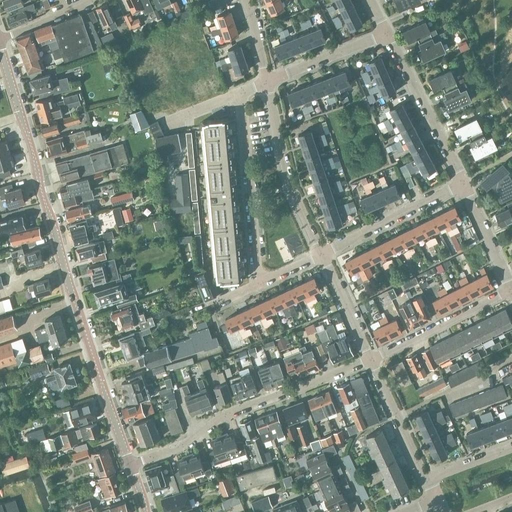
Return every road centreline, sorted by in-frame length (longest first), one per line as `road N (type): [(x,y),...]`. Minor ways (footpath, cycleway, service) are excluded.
road 1 (tertiary): [(129,466),(0,46)]
road 2 (residential): [(371,361),(228,412),(175,450),(129,466)]
road 3 (residential): [(323,254),(294,192),(269,85)]
road 4 (residential): [(463,184),(384,34)]
road 5 (residential): [(323,254),(463,184)]
road 6 (residential): [(511,292),(371,361)]
road 7 (residential): [(426,482),(371,361)]
road 8 (residential): [(269,85),(384,34)]
